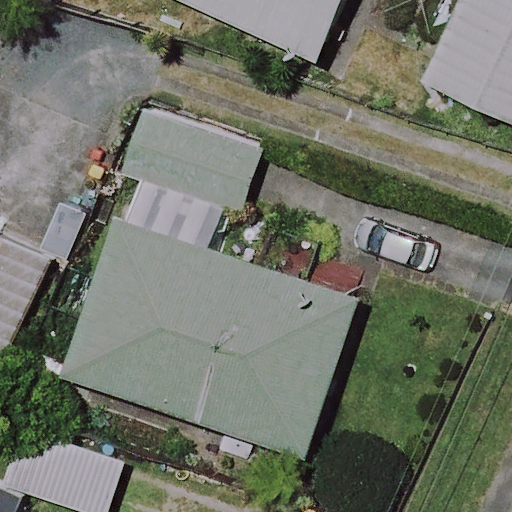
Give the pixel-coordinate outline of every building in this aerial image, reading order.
[(207,0),(332,56),(357,0),(207,0)] [(511,0),(474,0),(437,67),(511,109),(511,0)] [(274,146),(159,112),(140,177),(254,211),(274,146)] [(368,297),(134,217),(82,370),(315,450),(368,297)] [(0,224),(0,372),(9,376),(60,248),(0,224)] [(114,511),(133,461),(33,426),(14,481),(103,511),(114,511)]
